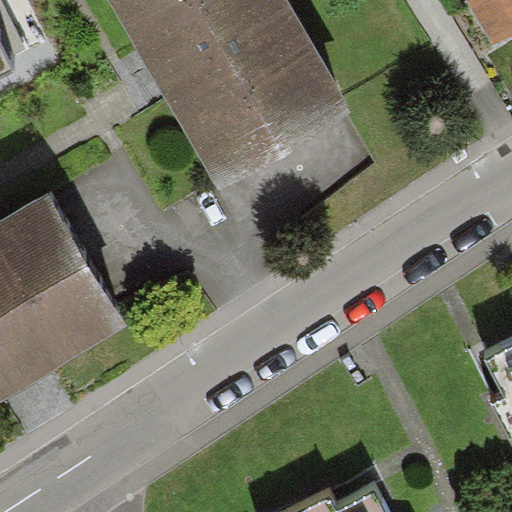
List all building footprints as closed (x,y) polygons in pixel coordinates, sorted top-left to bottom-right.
[(103,0),(221,199),(354,121),(282,0),(103,0)] [(511,0),(464,0),(493,47),(511,34),(511,0)] [(0,52),(11,47),(0,26),(0,52)] [(50,160),(0,188),(0,365),(126,292),(50,160)] [(511,324),(485,339),(505,375),(491,383),(511,423),(511,324)] [(396,511),(382,482),(322,511),(396,511)]
